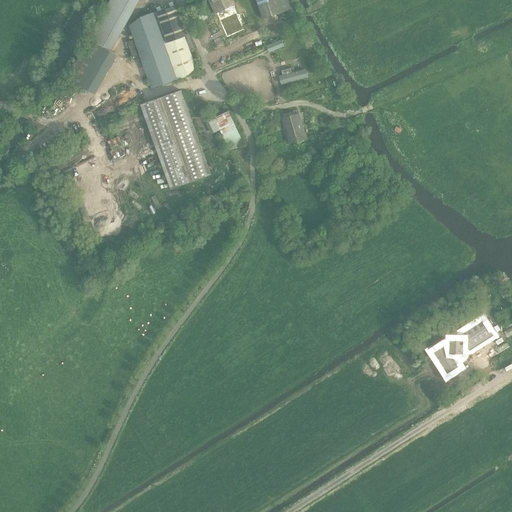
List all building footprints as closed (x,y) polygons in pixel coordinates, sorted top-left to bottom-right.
[(118,53),(114,51),(139,0),(111,0),(71,80),(98,94),(118,53)] [(209,0),(227,38),(245,30),(230,0),(209,0)] [(256,0),(263,19),(292,9),(288,0),(256,0)] [(176,6),(157,13),(168,43),(187,36),(176,6)] [(168,43),(157,13),(157,12),(141,18),(130,26),(152,89),(180,79),(168,43)] [(187,36),(168,43),(180,79),(198,72),(187,43),(189,43),(187,36)] [(132,41),(127,42),(133,57),(138,55),(132,41)] [(284,76),(280,76),(282,84),(307,78),(304,70),(292,73),(290,68),(282,70),(284,76)] [(212,175),(181,90),(141,105),(172,189),(212,175)] [(237,127),(232,117),(228,111),(214,119),(230,150),(245,145),(237,127)] [(299,114),(283,119),(290,143),(305,139),(299,114)] [(109,139),(115,160),(124,158),(120,145),(122,144),(120,136),(109,139)] [(483,319),(458,335),(460,339),(464,345),(465,346),(469,353),(478,347),(477,344),(486,337),(488,341),(495,336),(483,319)] [(445,344),(432,352),(447,376),(460,367),(452,355),(464,355),(464,345),(460,339),(455,339),(451,339),(449,339),(449,338),(448,338),(448,348),(445,344)]
